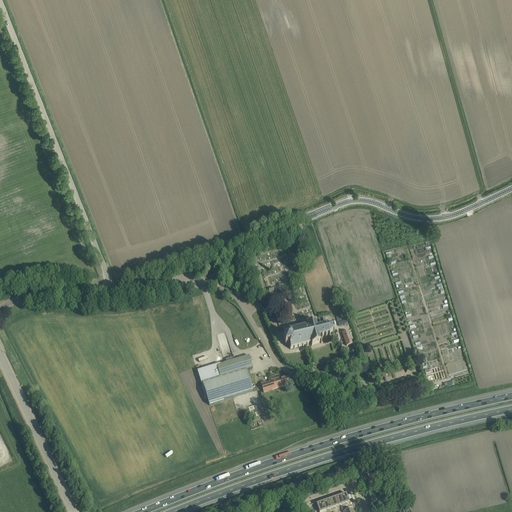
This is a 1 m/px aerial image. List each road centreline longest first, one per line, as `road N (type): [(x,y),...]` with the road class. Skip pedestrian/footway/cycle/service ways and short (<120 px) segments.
road 1 (motorway): [(511,395),(345,438),(141,511)]
road 2 (motorway): [(172,511),(311,461),(511,408)]
road 3 (unclassified): [(206,284),(223,253),(348,201),(436,218),(511,188)]
road 4 (tertiary): [(109,290),(0,1)]
road 5 (tertiary): [(73,511),(0,354)]
road 6 (unclassified): [(320,379),(285,370),(236,297),(206,284)]
